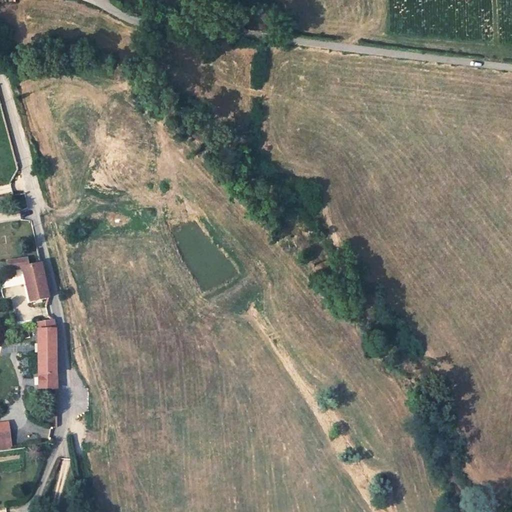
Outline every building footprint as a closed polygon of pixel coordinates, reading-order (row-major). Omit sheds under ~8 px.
[(129,3),(127,11),(146,18),(146,6),(129,3)] [(246,19),(272,23),(274,11),(248,7),(246,19)] [(29,257),(7,260),(9,272),(23,270),(31,268),(29,257)] [(30,303),(48,300),(47,293),(40,267),(31,268),(23,270),(30,303)] [(39,389),(57,389),(56,335),(53,321),(45,326),(45,332),(39,333),(39,389)] [(11,424),(0,425),(0,450),(14,448),(11,424)]
